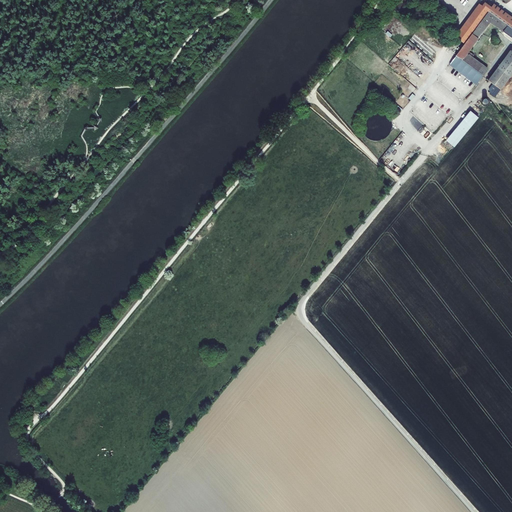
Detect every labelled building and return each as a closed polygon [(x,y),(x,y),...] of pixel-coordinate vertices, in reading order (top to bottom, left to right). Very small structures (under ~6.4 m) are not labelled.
[(434,0),(432,2),(455,23),(458,20),(436,0),(434,0)] [(453,40),(454,41),(472,22),(478,28),(489,17),(494,11),(490,7),(484,13),(481,10),(453,40)] [(494,11),(489,17),(511,34),(511,23),(494,11)] [(461,48),(467,52),(489,28),(511,44),(511,57),(508,54),(485,82),(490,86),(484,92),(491,98),(511,74),(511,34),(489,17),(478,28),(472,22),(454,41),(461,47),(461,48)] [(415,34),(410,40),(430,59),(435,53),(415,34)] [(485,71),(470,59),(464,55),(466,53),(467,52),(461,48),(452,57),(479,78),(485,71)] [(479,78),(452,57),(442,72),(440,74),(445,78),(466,93),(479,78)] [(436,79),(417,101),(440,122),(460,100),(436,79)] [(440,122),(417,101),(404,116),(419,128),(413,134),(423,142),(440,122)] [(468,112),(444,141),(452,148),(476,118),(468,112)]
